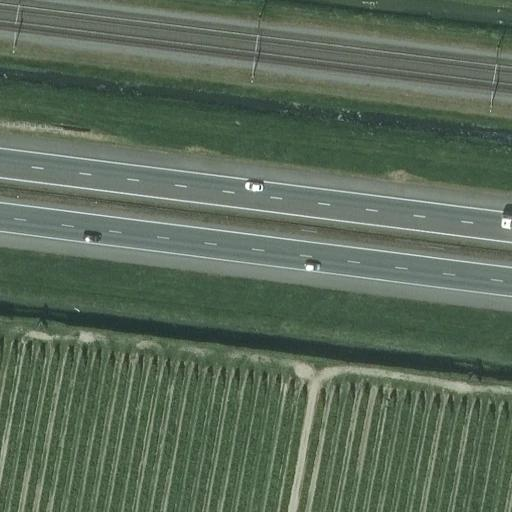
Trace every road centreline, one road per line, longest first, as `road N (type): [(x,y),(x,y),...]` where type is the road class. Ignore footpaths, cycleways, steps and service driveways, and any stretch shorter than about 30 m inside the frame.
road 1 (motorway): [(511,230),(0,165)]
road 2 (motorway): [(0,218),(511,282)]
road 3 (track): [(313,377),(289,511)]
